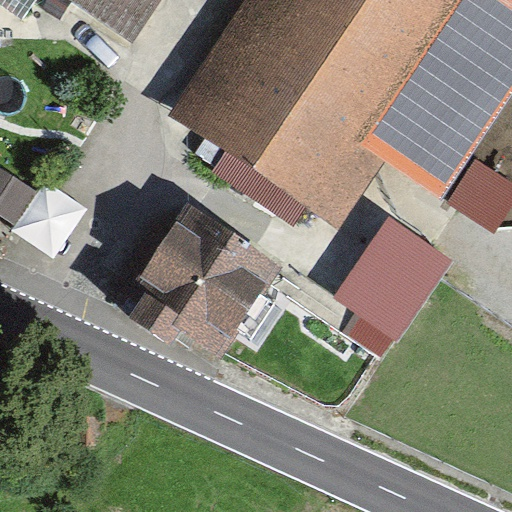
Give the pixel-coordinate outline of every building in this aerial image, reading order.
[(74,0),(136,44),(168,0),(74,0)] [(444,210),(511,106),(511,0),(257,0),(179,120),(356,236),(394,178),(444,210)] [(0,216),(66,253),(91,209),(0,158),(0,216)] [(298,274),(198,208),(140,297),(240,362),(298,274)] [(373,246),(349,306),(406,329),(431,269),(373,246)] [(343,295),(363,266),(338,249),(318,277),(343,295)]
